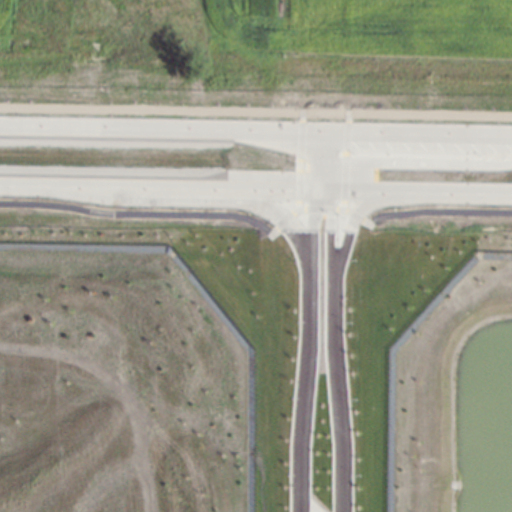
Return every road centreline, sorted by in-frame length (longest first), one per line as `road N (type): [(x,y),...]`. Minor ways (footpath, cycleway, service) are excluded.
road 1 (tertiary): [(326,131),(0,126)]
road 2 (residential): [(314,188),(300,511)]
road 3 (residential): [(343,511),(331,189)]
road 4 (tertiary): [(0,185),(314,188)]
road 5 (tertiary): [(78,187),(121,199),(268,207),(298,233),(311,266)]
road 6 (tertiary): [(511,135),(326,131)]
road 7 (tertiary): [(511,162),(332,168)]
road 8 (tertiary): [(382,190),(511,193)]
